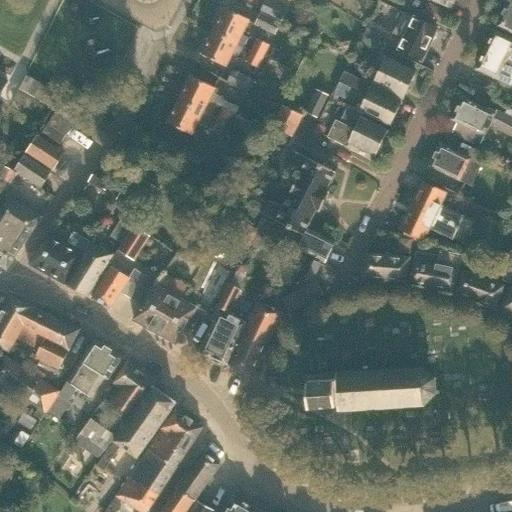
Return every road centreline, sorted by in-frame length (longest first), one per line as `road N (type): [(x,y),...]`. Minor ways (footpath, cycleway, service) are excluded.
road 1 (residential): [(335,296),(476,0)]
road 2 (unclassified): [(209,401),(194,382),(105,324),(0,282)]
road 3 (unclassified): [(371,511),(336,509),(287,489),(253,460),(209,401)]
road 4 (residential): [(335,296),(377,289),(437,296),(511,330)]
road 5 (residential): [(209,401),(260,379),(288,323),(335,296)]
road 6 (residential): [(110,135),(158,56),(162,26)]
